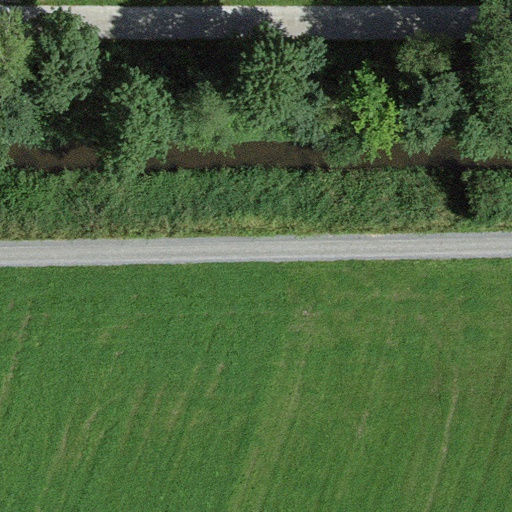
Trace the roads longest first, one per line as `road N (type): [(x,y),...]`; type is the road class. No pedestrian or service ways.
road 1 (track): [(0,26),(511,27)]
road 2 (track): [(0,237),(511,237)]
